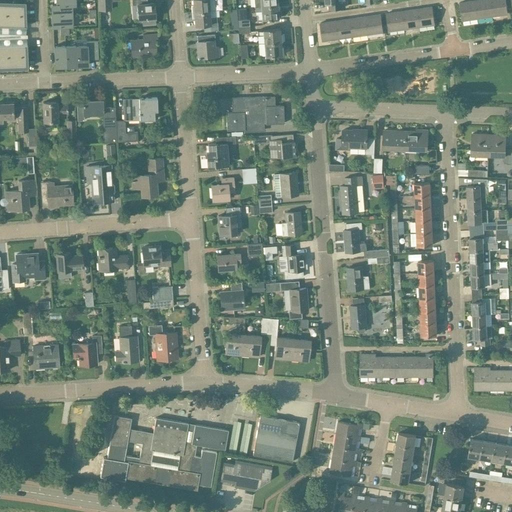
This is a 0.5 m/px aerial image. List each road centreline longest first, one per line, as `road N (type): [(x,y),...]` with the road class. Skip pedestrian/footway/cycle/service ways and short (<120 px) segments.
road 1 (residential): [(457,417),(445,113)]
road 2 (residential): [(328,395),(316,107)]
road 3 (residential): [(202,385),(0,395)]
road 4 (residential): [(0,233),(189,223)]
road 5 (residential): [(202,385),(189,223)]
road 6 (tertiary): [(149,511),(0,489)]
road 7 (residential): [(189,223),(180,78)]
road 8 (residential): [(454,49),(313,71)]
road 9 (residential): [(180,78),(44,82)]
road 10 (residential): [(313,71),(180,78)]
road 11 (residential): [(457,417),(328,395)]
road 12 (residential): [(445,113),(316,107)]
road 13 (residential): [(328,395),(202,385)]
